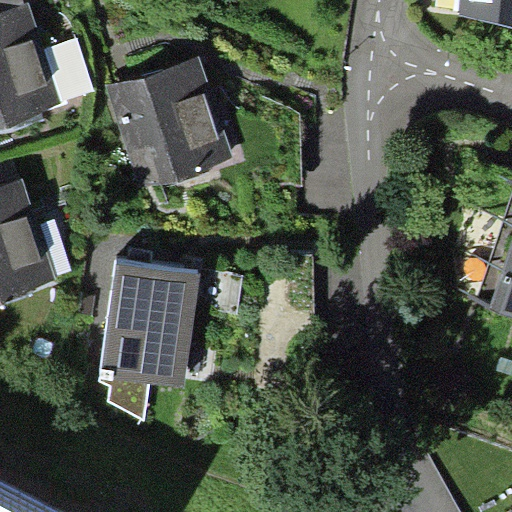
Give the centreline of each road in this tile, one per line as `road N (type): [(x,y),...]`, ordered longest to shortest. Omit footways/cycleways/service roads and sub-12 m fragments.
road 1 (residential): [(427,510),(376,383),(359,141),(374,30)]
road 2 (residential): [(511,96),(374,30)]
